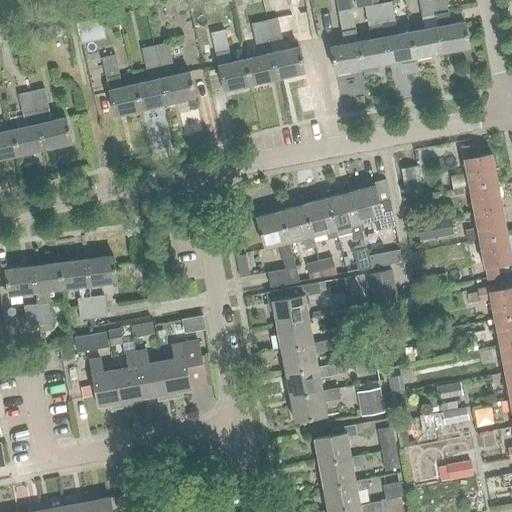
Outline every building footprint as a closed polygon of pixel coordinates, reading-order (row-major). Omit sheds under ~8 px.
[(431,0),(417,0),(420,16),(434,14),(431,0)] [(447,11),(444,0),(431,0),(434,14),(447,11)] [(380,25),(382,24),(393,22),(389,2),(376,4),(380,25)] [(369,39),(356,42),(360,67),(387,62),(382,36),(380,25),(376,4),(363,7),(367,27),(369,39)] [(335,72),(360,67),(356,42),(350,10),(336,12),(343,44),(330,47),(335,72)] [(434,14),(436,26),(440,51),(468,46),(463,21),(449,24),(447,11),(434,14)] [(104,29),(121,25),(119,13),(102,17),(104,29)] [(106,38),(101,17),(75,23),(80,44),(106,38)] [(277,17),(264,20),(269,41),(270,40),(282,38),(277,17)] [(269,41),(264,20),(263,20),(251,23),(256,44),(269,41)] [(387,62),(414,56),(409,31),(395,34),(393,22),(382,24),(380,25),(382,36),(387,62)] [(440,51),(436,26),(409,31),(414,56),(440,51)] [(230,49),(225,29),(211,32),(216,53),(216,52),(230,49)] [(155,45),(159,66),(172,63),(167,42),(155,45)] [(159,66),(155,45),(142,48),(147,68),(159,66)] [(284,50),(273,52),(279,77),(304,72),(299,47),(284,50)] [(225,89),(251,83),(246,58),(232,62),(230,49),(216,52),(225,89)] [(279,77),(273,52),(246,58),(251,83),(279,77)] [(134,84),(121,87),(114,54),(100,58),(114,115),(139,109),(134,84)] [(188,71),(160,78),(166,103),(194,97),(188,71)] [(139,109),(166,103),(160,78),(134,84),(139,109)] [(31,90),(43,148),(71,142),(65,117),(53,120),(45,87),(31,90)] [(26,126),(12,130),(17,154),(43,148),(31,90),(18,93),(26,126)] [(12,130),(0,132),(0,158),(17,154),(12,130)] [(469,187),(497,182),(491,154),(474,158),(472,145),(461,147),(469,187)] [(400,169),(405,194),(422,191),(417,166),(400,169)] [(474,214),(502,208),(497,182),(469,187),(469,188),(470,192),(474,214)] [(351,191),(360,223),(374,219),(377,229),(395,224),(390,199),(380,201),(375,184),(351,191)] [(327,198),(337,229),(338,235),(352,231),(355,239),(364,237),(360,223),(351,191),(327,198)] [(303,205),(312,236),(325,232),(327,239),(339,236),(338,235),(337,229),(327,198),(303,205)] [(315,247),(312,236),(303,205),(280,211),(288,243),(302,239),(305,250),(315,247)] [(479,240),(507,234),(502,208),(474,214),(477,228),(463,231),(466,242),(479,240)] [(288,243),(280,211),(257,218),(266,249),(278,246),(285,270),(266,274),(268,287),(299,281),(288,243)] [(439,237),(436,220),(414,224),(417,241),(439,237)] [(511,261),(507,234),(479,240),(486,280),(498,277),(496,265),(511,261)] [(368,256),(368,255),(366,247),(353,251),(357,270),(372,268),(368,256)] [(400,250),(368,256),(372,268),(389,264),(402,262),(400,250)] [(84,260),(88,285),(115,281),(111,256),(84,260)] [(333,257),(320,260),(325,277),(336,274),(334,267),(335,267),(333,257)] [(57,264),(61,289),(88,285),(84,260),(57,264)] [(325,277),(320,260),(306,264),(310,280),(325,277)] [(34,292),(33,292),(35,305),(49,303),(47,291),(61,289),(57,264),(31,267),(34,292)] [(3,271),(7,296),(33,292),(34,292),(31,267),(3,271)] [(240,278),(249,276),(248,267),(238,269),(240,278)] [(371,286),(395,281),(393,269),(369,273),(371,286)] [(395,281),(371,286),(374,298),(398,294),(395,281)] [(270,311),(273,310),(276,325),(309,318),(304,296),(320,293),(318,282),(266,292),(270,311)] [(491,297),(496,319),(511,315),(511,286),(494,290),(493,285),(479,288),(480,292),(481,299),(491,297)] [(480,292),(467,294),(469,303),(481,300),(481,299),(480,292)] [(369,308),(367,294),(351,297),(354,311),(369,308)] [(102,297),(89,298),(91,318),(104,317),(102,297)] [(344,313),(354,311),(351,297),(341,299),(344,313)] [(91,318),(89,298),(76,300),(79,320),(91,318)] [(38,325),(51,323),(49,303),(35,305),(38,325)] [(38,325),(35,305),(22,307),(25,327),(38,325)] [(347,326),(356,324),(354,311),(344,313),(347,326)] [(179,318),(182,332),(203,328),(200,315),(179,318)] [(511,315),(496,319),(501,345),(511,342),(511,315)] [(309,318),(276,325),(281,349),(313,343),(309,318)] [(132,325),(134,338),(143,336),(141,324),(132,325)] [(123,344),(119,328),(107,330),(111,346),(123,344)] [(343,337),(313,343),(281,349),(285,373),(318,367),(315,353),(345,347),(343,337)] [(59,341),(63,362),(76,360),(74,351),(72,339),(59,341)] [(174,360),(162,363),(169,398),(178,396),(177,391),(189,389),(190,389),(206,386),(203,367),(201,356),(198,341),(172,346),(174,360)] [(465,344),(466,352),(477,351),(476,342),(465,344)] [(506,372),(511,370),(511,342),(501,345),(506,372)] [(412,348),(404,349),(407,363),(414,362),(412,348)] [(147,351),(137,353),(145,398),(157,396),(158,400),(169,398),(162,363),(150,365),(147,351)] [(117,372),(124,407),(133,405),(132,401),(145,398),(137,353),(127,356),(129,369),(117,372)] [(378,356),(354,361),(356,374),(380,370),(378,356)] [(124,407),(117,372),(104,374),(101,360),(91,362),(94,375),(92,376),(99,407),(112,404),(113,409),(124,407)] [(285,373),(290,397),(322,391),(320,378),(342,373),(340,362),(336,363),(318,367),(285,373)] [(392,393),(407,390),(404,376),(390,379),(392,393)] [(463,396),(460,382),(435,386),(438,401),(463,396)] [(337,388),(322,391),(290,397),(295,421),(327,415),(324,400),(339,397),(337,388)] [(384,413),(380,388),(356,393),(361,417),(384,413)] [(437,405),(438,411),(457,408),(456,402),(437,405)] [(470,421),(467,407),(441,412),(444,426),(470,421)] [(313,438),(318,462),(350,456),(346,434),(355,433),(353,424),(331,429),(332,435),(313,438)] [(376,428),(380,451),(394,448),(389,426),(376,428)] [(398,467),(394,448),(380,451),(384,470),(398,467)] [(323,486),(355,480),(352,466),(364,463),(362,454),(350,456),(318,462),(323,486)] [(470,461),(446,465),(449,480),(470,476),(473,476),(470,461)] [(441,481),(449,479),(446,465),(438,467),(441,481)] [(366,478),(355,480),(323,486),(328,510),(359,504),(357,492),(369,490),(366,478)] [(402,482),(382,485),(385,499),(391,498),(404,495),(402,482)] [(87,498),(89,511),(126,511),(125,505),(112,508),(111,499),(98,501),(97,496),(87,498)] [(89,511),(87,498),(76,500),(77,505),(65,508),(65,511),(89,511)] [(359,504),(328,510),(327,511),(370,511),(382,510),(382,511),(389,511),(394,511),(391,498),(385,499),(359,504)]
